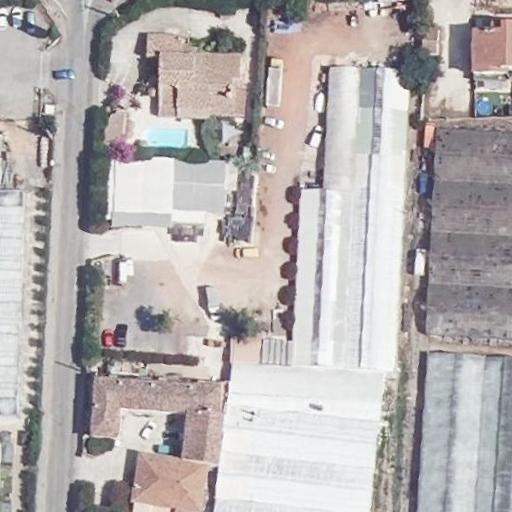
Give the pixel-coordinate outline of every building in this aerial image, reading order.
[(511,68),(511,25),(502,26),(499,35),(472,34),(471,76),(505,77),(506,68),(511,68)] [(161,58),(161,118),(245,117),(245,53),(183,53),(183,35),(149,35),(149,58),(161,58)] [(511,132),(439,129),(435,213),(511,217),(511,132)] [(227,159),(107,161),(108,228),(208,226),(208,214),(228,213),(227,159)] [(260,188),(260,230),(273,230),(273,188),(260,188)] [(428,333),(511,337),(511,217),(435,213),(428,333)] [(418,511),(511,511),(511,357),(428,353),(418,511)] [(226,393),(244,393),(245,382),(219,381),(217,398),(224,399),(226,393)] [(194,386),(193,389),(96,384),(95,438),(111,440),(112,410),(190,414),(190,418),(204,417),(204,406),(205,386),(194,386)] [(337,399),(332,399),(330,389),(307,389),(308,412),(336,413),(337,399)] [(217,511),(383,511),(393,426),(227,408),(217,511)] [(201,511),(209,467),(141,456),(134,502),(176,508),(175,511),(201,511)]
